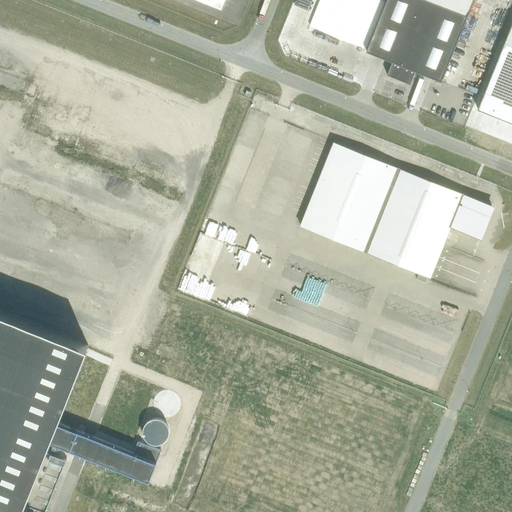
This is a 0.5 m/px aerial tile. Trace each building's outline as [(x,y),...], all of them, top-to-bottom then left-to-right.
[(197,0),(221,9),(224,0),(197,0)] [(386,0),(366,51),(392,61),(387,75),(410,84),(415,71),(441,81),(473,0),(386,0)] [(511,20),(477,108),(511,122),(511,20)] [(464,194),(398,168),(333,142),(300,225),(365,251),(430,277),(451,226),(479,237),(491,205),(464,194)] [(406,271),(404,277),(415,280),(417,274),(406,271)] [(88,345),(0,310),(0,510),(4,511),(21,511),(25,504),(46,451),(50,441),(148,481),(156,463),(161,451),(137,442),(133,452),(58,422),(88,345)]
